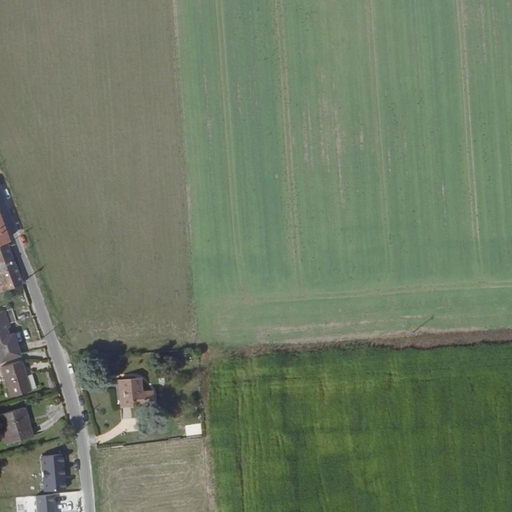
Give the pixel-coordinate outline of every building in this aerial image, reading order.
[(0,284),(20,278),(0,225),(0,284)] [(0,356),(18,351),(11,332),(3,335),(0,326),(0,322),(10,319),(6,306),(0,307),(0,356)] [(23,372),(19,357),(1,363),(11,393),(31,386),(26,372),(23,372)] [(121,410),(144,408),(144,398),(139,398),(138,382),(118,383),(121,410)] [(27,403),(5,410),(8,420),(4,421),(9,439),(35,432),(27,403)] [(38,511),(56,511),(56,495),(38,496),(38,511)]
